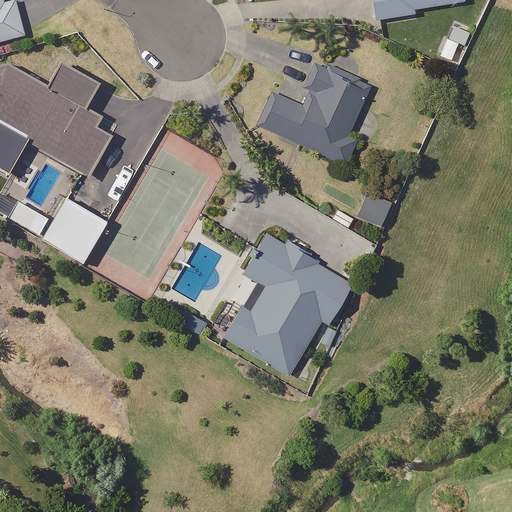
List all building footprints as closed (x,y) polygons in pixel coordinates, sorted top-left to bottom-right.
[(0,0),(0,44),(26,37),(16,2),(6,5),(5,0),(0,0)] [(374,0),(378,24),(416,19),(414,10),(464,4),(463,0),(374,0)] [(473,34),(456,25),(441,56),(457,65),(473,34)] [(373,89),(319,64),(306,91),(312,93),(305,109),(273,95),(259,127),(347,167),(363,133),(354,129),(373,89)] [(0,127),(90,177),(111,138),(98,130),(103,121),(86,112),(100,88),(63,68),(50,91),(10,69),(0,71),(0,127)] [(20,143),(0,129),(0,153),(10,159),(20,143)] [(393,204),(370,194),(358,219),(381,229),(393,204)] [(51,220),(21,201),(10,219),(40,237),(51,220)] [(111,225),(70,201),(45,242),(86,267),(111,225)] [(313,264),(316,259),(290,244),(288,248),(269,237),(247,276),(267,288),(253,313),(244,308),(226,340),(293,377),(324,322),(332,327),(355,287),(324,270),(313,264)] [(212,324),(189,311),(181,326),(204,339),(212,324)]
